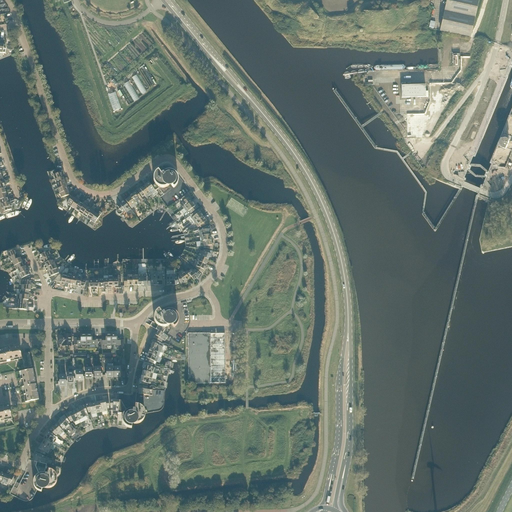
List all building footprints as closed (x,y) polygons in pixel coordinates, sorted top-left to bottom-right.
[(474,18),(478,0),(447,0),(445,11),(474,18)] [(470,37),(474,18),(445,11),(440,31),(470,37)] [(463,66),(463,60),(464,60),(464,53),(456,54),(456,66),(463,66)] [(137,74),(132,77),(142,95),(148,91),(137,74)] [(129,81),(124,84),(134,102),(140,98),(129,81)] [(402,98),(426,97),(425,85),(401,85),(402,98)] [(507,148),(509,141),(505,140),(502,140),(500,143),(502,146),(507,148)] [(63,170),(60,171),(60,168),(52,171),(55,179),(63,177),(62,175),(64,174),(63,170)] [(161,174),(158,170),(157,171),(156,172),(155,174),(154,175),(154,177),(153,177),(149,178),(149,179),(149,182),(155,191),(159,188),(160,187),(161,188),(163,188),(164,188),(166,187),(167,186),(169,185),(169,184),(170,183),(174,188),(175,187),(176,185),(178,183),(178,182),(178,180),(178,179),(178,178),(178,177),(177,175),(176,174),(175,173),(174,173),(173,172),(172,171),(170,171),(168,170),(167,171),(164,172),(162,173),(163,173),(161,174)] [(66,184),(69,183),(68,180),(56,184),(58,189),(66,186),(66,184)] [(151,194),(155,191),(149,182),(144,186),(151,194)] [(151,194),(144,186),(141,188),(140,187),(137,190),(143,197),(145,196),(146,198),(151,194)] [(70,191),(73,190),(72,189),(60,193),(61,198),(69,195),(69,193),(71,192),(70,191)] [(8,193),(11,193),(11,191),(0,194),(0,199),(8,197),(7,195),(9,194),(8,193)] [(142,198),(136,191),(132,193),(133,194),(130,197),(136,205),(141,202),(139,200),(142,198)] [(71,206),(79,195),(77,194),(76,197),(75,196),(74,198),(72,196),(67,203),(71,206)] [(192,202),(189,198),(190,198),(188,194),(180,200),(182,202),(180,204),(183,208),(192,202)] [(79,199),(80,196),(79,195),(71,206),(75,209),(80,202),(78,201),(79,199)] [(132,209),(136,205),(130,197),(125,200),(132,209)] [(79,212),(87,201),(85,200),(84,202),(83,202),(82,203),(80,202),(75,209),(79,212)] [(12,209),(10,204),(12,204),(11,201),(1,204),(2,209),(3,212),(12,209)] [(86,204),(88,202),(87,201),(79,212),(83,215),(88,208),(86,206),(87,205),(86,204)] [(126,213),(131,209),(124,201),(122,203),(121,204),(120,203),(117,205),(119,209),(118,210),(117,211),(117,212),(117,213),(118,214),(119,214),(120,214),(121,214),(122,213),(125,211),(126,213)] [(194,205),(194,204),(192,202),(183,208),(187,213),(189,211),(190,214),(198,208),(195,204),(194,205)] [(87,217),(95,206),(93,205),(92,208),(91,207),(89,209),(88,208),(83,215),(87,217)] [(94,210),(96,207),(95,206),(87,217),(91,220),(96,213),(94,212),(95,210),(94,210)] [(203,216),(201,214),(200,213),(201,212),(199,209),(191,214),(193,217),(191,218),(194,223),(203,216)] [(95,223),(102,213),(99,211),(97,214),(96,213),(91,220),(95,223)] [(205,220),(205,219),(203,216),(194,223),(198,227),(200,226),(200,227),(209,224),(207,219),(205,220)] [(210,235),(210,231),(212,230),(209,225),(201,229),(201,230),(199,230),(200,236),(210,235)] [(211,243),(211,240),(200,241),(201,247),(203,247),(203,248),(213,250),(213,244),(211,244),(211,243)] [(18,250),(16,251),(15,249),(7,253),(9,258),(22,252),(21,250),(18,251),(18,250)] [(212,257),(212,251),(203,250),(203,251),(201,250),(199,256),(208,260),(210,256),(212,257)] [(39,261),(51,255),(49,251),(47,252),(46,251),(45,252),(45,253),(41,254),(42,256),(40,257),(40,258),(38,259),(39,261)] [(20,254),(22,253),(22,252),(9,258),(11,262),(12,261),(19,258),(18,256),(20,255),(20,254)] [(45,263),(53,260),(51,255),(39,261),(39,262),(42,261),(42,262),(44,261),(45,263)] [(206,265),(208,260),(199,256),(196,261),(206,265)] [(23,259),(21,259),(20,258),(19,258),(12,261),(14,266),(27,260),(26,258),(24,260),(23,259)] [(25,262),(27,261),(27,260),(14,266),(17,270),(18,270),(18,269),(24,266),(23,264),(25,264),(25,262)] [(43,270),(55,264),(53,260),(45,263),(46,265),(44,266),(44,267),(42,268),(43,270)] [(203,274),(206,269),(205,268),(206,265),(196,261),(194,266),(196,267),(195,268),(203,274)] [(30,266),(26,268),(25,266),(24,266),(18,269),(18,270),(20,274),(29,269),(31,269),(30,266)] [(53,282),(54,280),(60,274),(57,268),(49,272),(50,274),(48,275),(50,279),(51,279),(53,282)] [(193,270),(192,268),(188,272),(191,277),(194,280),(197,278),(198,279),(202,275),(194,269),(193,270)] [(29,273),(31,272),(29,269),(20,274),(22,278),(27,276),(28,277),(30,276),(29,273)] [(184,272),(183,270),(178,273),(179,275),(178,275),(181,284),(187,282),(185,281),(189,278),(191,277),(188,272),(186,270),(184,272)] [(175,274),(175,271),(167,271),(167,273),(167,274),(167,277),(166,277),(166,285),(173,285),(173,287),(176,286),(179,285),(177,276),(175,276),(175,274)] [(67,274),(66,273),(65,273),(64,273),(63,274),(63,275),(60,274),(54,280),(63,283),(63,285),(65,285),(68,275),(67,274)] [(144,277),(144,274),(138,274),(138,285),(142,285),(142,286),(147,286),(147,277),(144,277)] [(152,285),(157,285),(156,274),(151,274),(151,277),(148,277),(148,286),(152,286),(152,285)] [(162,277),(162,274),(156,274),(157,285),(160,285),(160,286),(165,286),(165,277),(162,277)] [(133,285),(133,275),(127,275),(127,277),(124,277),(124,287),(128,287),(128,285),(133,285)] [(118,279),(118,277),(113,277),(113,286),(115,286),(115,288),(120,288),(120,285),(118,285),(121,285),(121,279),(118,279)] [(86,281),(87,279),(82,278),(80,286),(82,287),(81,289),(86,290),(86,287),(88,287),(88,281),(86,281)] [(167,310),(166,309),(163,310),(164,312),(163,312),(162,313),(159,309),(157,311),(155,313),(155,314),(154,315),(154,318),(154,319),(155,322),(156,323),(156,324),(158,326),(156,329),(158,331),(159,331),(163,333),(165,330),(165,327),(166,326),(168,326),(169,325),(169,324),(170,322),(174,327),(175,326),(176,325),(177,324),(178,322),(178,321),(179,319),(178,318),(178,316),(177,314),(176,313),(175,312),(174,311),(172,310),(171,310),(169,310),(168,310),(167,310)] [(161,342),(165,341),(168,336),(163,333),(159,331),(158,331),(157,333),(157,334),(155,334),(153,338),(161,342)] [(188,383),(211,383),(211,333),(188,333),(188,361),(188,383)] [(71,342),(71,334),(64,334),(64,336),(58,336),(58,344),(63,344),(63,346),(71,346),(71,342)] [(80,345),(89,345),(89,334),(84,334),(84,337),(80,337),(80,343),(80,345)] [(89,334),(89,345),(98,345),(98,344),(98,337),(94,337),(94,334),(89,334)] [(104,344),(112,345),(112,334),(107,334),(107,337),(103,337),(104,344)] [(112,334),(112,345),(121,345),(121,337),(118,337),(118,334),(112,334)] [(151,348),(160,352),(163,347),(161,346),(162,343),(153,339),(151,344),(153,344),(152,345),(151,348)] [(10,347),(4,348),(7,362),(7,360),(14,358),(14,360),(15,360),(14,358),(21,357),(22,359),(21,355),(19,345),(13,347),(13,345),(10,346),(10,347)] [(151,348),(149,353),(158,357),(160,352),(151,348)] [(158,357),(149,353),(147,357),(146,356),(144,361),(153,364),(154,361),(156,362),(158,357)] [(152,367),(153,365),(144,362),(142,366),(144,367),(144,368),(143,368),(143,371),(153,373),(154,368),(152,367)] [(22,387),(36,384),(35,378),(36,378),(36,375),(34,375),(33,369),(19,372),(21,372),(23,379),(21,379),(21,380),(23,379),(24,386),(22,387)] [(151,384),(152,378),(142,376),(141,379),(139,379),(139,380),(138,384),(148,386),(148,383),(151,384)] [(36,384),(22,387),(24,387),(26,394),(24,394),(24,395),(26,394),(27,401),(25,402),(39,399),(38,394),(38,393),(39,393),(39,390),(37,390),(36,384)] [(164,406),(164,404),(165,391),(153,390),(147,389),(148,387),(138,385),(138,389),(139,389),(139,393),(137,393),(136,393),(136,394),(136,395),(135,405),(135,410),(133,410),(133,409),(132,409),(131,409),(130,409),(129,410),(128,410),(127,410),(127,411),(122,403),(119,402),(119,400),(118,414),(120,414),(120,413),(123,414),(124,414),(123,416),(122,419),(122,421),(123,424),(125,426),(127,427),(128,427),(129,428),(130,428),(131,428),(132,428),(132,419),(135,419),(135,420),(134,420),(134,423),(136,424),(138,423),(139,423),(141,422),(142,421),(143,420),(144,419),(144,418),(145,417),(145,416),(145,415),(145,413),(158,411),(160,411),(161,410),(162,409),(163,408),(164,406)] [(107,409),(109,408),(109,399),(103,399),(103,401),(100,402),(102,412),(107,411),(107,409)] [(116,400),(115,400),(115,399),(110,399),(111,408),(113,408),(113,411),(118,411),(118,414),(119,400),(116,400)] [(92,403),(91,402),(85,404),(89,413),(91,412),(91,414),(97,413),(95,403),(92,403)] [(85,414),(87,413),(84,404),(79,406),(79,408),(74,411),(79,420),(78,418),(80,417),(81,419),(86,416),(85,414)] [(0,407),(0,419),(4,418),(4,420),(5,420),(4,418),(11,417),(12,419),(9,405),(3,407),(3,405),(0,406),(0,407)] [(74,423),(79,420),(74,411),(71,412),(70,411),(65,414),(71,422),(73,421),(74,423)] [(68,424),(70,423),(64,415),(60,418),(60,420),(56,424),(64,432),(64,431),(62,430),(64,428),(66,430),(70,426),(68,424)] [(60,435),(64,432),(56,424),(54,426),(53,425),(49,430),(56,436),(58,434),(60,435)] [(54,438),(56,437),(48,431),(45,435),(46,436),(44,439),(54,444),(56,440),(54,438)] [(51,449),(54,444),(44,439),(42,444),(51,449)] [(48,454),(51,449),(42,444),(40,446),(39,446),(38,446),(36,451),(45,455),(46,453),(48,454)] [(45,464),(46,459),(44,458),(45,456),(36,452),(34,458),(35,458),(34,462),(45,464)] [(47,464),(45,464),(34,462),(34,463),(39,474),(38,474),(37,475),(36,476),(35,478),(34,479),(34,481),(33,482),(34,484),(34,486),(35,487),(36,488),(37,490),(38,491),(41,492),(43,484),(45,485),(45,488),(46,488),(48,488),(49,488),(51,488),(52,487),(54,486),(55,485),(56,483),(57,482),(57,480),(57,479),(57,477),(57,476),(56,474),(55,473),(54,472),(52,471),(51,470),(50,470),(47,469),(47,467),(46,467),(47,464)] [(9,475),(2,473),(0,479),(0,480),(2,482),(1,484),(7,486),(8,483),(10,485),(14,476),(10,474),(9,475)]
